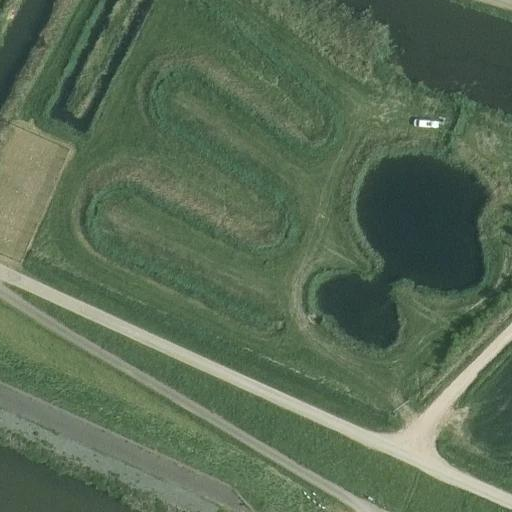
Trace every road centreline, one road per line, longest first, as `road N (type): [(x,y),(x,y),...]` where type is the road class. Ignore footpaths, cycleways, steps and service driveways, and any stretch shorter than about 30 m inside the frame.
road 1 (unclassified): [(511,504),(0,272)]
road 2 (unclassified): [(371,511),(0,291)]
road 3 (track): [(511,334),(400,454)]
